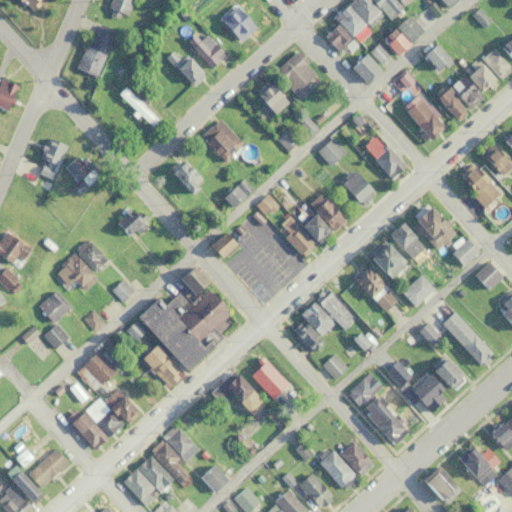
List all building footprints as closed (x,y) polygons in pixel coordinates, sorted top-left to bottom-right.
[(18,0),(39,0),(27,10),(18,0)] [(108,0),(131,0),(126,13),(106,6),(108,0)] [(408,0),(348,0),(329,17),(335,23),(321,35),(335,52),(381,12),(387,19),(408,0)] [(436,0),(444,8),(452,0),(436,0)] [(237,42),(253,27),(233,5),(217,19),(237,42)] [(420,30),(404,14),(379,39),(395,55),(420,30)] [(97,23),(114,29),(97,75),(73,66),(81,44),(88,47),(97,23)] [(184,43),(209,68),(222,54),(198,29),(184,43)] [(510,69),(491,47),(478,59),(497,80),(510,69)] [(271,73),(297,99),(318,78),(291,52),(271,73)] [(347,67),(361,83),(377,69),(363,52),(347,67)] [(202,74),(183,55),(170,68),(189,87),(202,74)] [(433,98),(453,120),(495,81),(475,59),(433,98)] [(0,106),(3,108),(13,85),(0,78),(0,106)] [(269,116),(284,102),(264,80),(249,93),(269,116)] [(443,126),(415,94),(399,107),(427,140),(443,126)] [(196,138),(220,163),(240,144),(215,119),(196,138)] [(286,152),(297,141),(284,128),(273,139),(286,152)] [(511,152),(511,128),(500,142),(511,152)] [(342,152),(330,137),(314,151),(326,166),(342,152)] [(34,172),(47,139),(64,146),(50,179),(34,172)] [(388,179),(402,165),(381,144),(367,158),(388,179)] [(480,157),(500,178),(511,167),(491,146),(480,157)] [(61,166),(75,155),(92,177),(73,193),(68,187),(74,182),(61,166)] [(200,182),(180,160),(165,174),(186,196),(200,182)] [(453,178),(482,208),(497,192),(468,163),(453,178)] [(373,194),(350,170),(337,184),(359,207),(373,194)] [(218,198),(228,208),(242,195),(232,185),(218,198)] [(342,222),(318,192),(288,215),(274,226),(299,256),(342,222)] [(113,229),(131,236),(140,211),(122,204),(113,229)] [(452,232),(424,205),(406,224),(434,251),(452,232)] [(422,247),(398,223),(385,236),(409,260),(422,247)] [(0,233),(0,253),(8,260),(21,243),(4,229),(0,233)] [(207,244),(214,258),(231,249),(224,236),(207,244)] [(64,284),(72,277),(80,288),(92,279),(88,273),(104,260),(86,237),(70,250),(73,254),(53,270),(64,284)] [(447,252),(459,266),(475,251),(463,237),(447,252)] [(363,257),(385,281),(402,265),(380,241),(363,257)] [(498,276),(484,262),(470,276),(484,290),(498,276)] [(0,268),(0,284),(4,288),(15,278),(3,265),(0,268)] [(188,294),(204,283),(192,265),(176,275),(188,294)] [(381,312),(394,299),(362,267),(349,280),(381,312)] [(397,293),(410,307),(430,288),(417,274),(397,293)] [(134,316),(180,368),(235,321),(205,287),(188,302),(171,283),(134,316)] [(312,300),(341,329),(353,318),(323,288),(312,300)] [(67,307),(53,289),(34,305),(48,322),(67,307)] [(500,326),(511,325),(511,299),(511,300),(511,295),(500,295),(500,326)] [(330,324),(307,301),(295,313),(303,321),(292,333),(306,348),(330,324)] [(437,323),(476,363),(489,351),(450,311),(437,323)] [(64,336),(53,323),(40,334),(51,348),(64,336)] [(113,369),(94,349),(72,370),(91,390),(113,369)] [(344,366),(330,352),(318,364),(332,378),(344,366)] [(427,368),(449,390),(463,376),(441,354),(427,368)] [(403,379),(387,360),(383,363),(421,407),(437,394),(415,368),(403,379)] [(219,383),(233,370),(261,402),(247,414),(219,383)] [(357,405),(379,385),(367,371),(344,391),(357,405)] [(85,396),(72,382),(65,388),(77,402),(85,396)] [(122,425),(136,413),(114,388),(100,400),(122,425)] [(387,444),(405,429),(376,393),(357,408),(387,444)] [(88,449),(118,427),(101,403),(85,414),(82,408),(67,419),(88,449)] [(160,436),(163,440),(148,450),(173,484),(184,476),(175,462),(194,449),(176,424),(160,436)] [(332,451),(329,447),(314,460),(339,489),(354,476),(369,462),(348,438),(332,451)] [(494,474),(469,443),(454,456),(479,487),(494,474)] [(25,473),(38,487),(65,461),(51,447),(25,473)] [(167,482),(145,457),(118,480),(140,505),(167,482)] [(196,477),(211,492),(225,479),(209,464),(196,477)] [(419,479),(440,502),(456,488),(435,465),(419,479)] [(3,475),(28,501),(37,492),(11,466),(3,475)] [(293,484),(316,509),(330,496),(307,471),(293,484)] [(0,493),(0,507),(4,511),(21,511),(28,506),(8,486),(0,493)] [(246,511),(257,502),(242,487),(230,499),(242,511),(246,511)] [(305,511),(286,489),(258,511),(305,511)] [(174,511),(165,503),(156,511),(174,511)]
